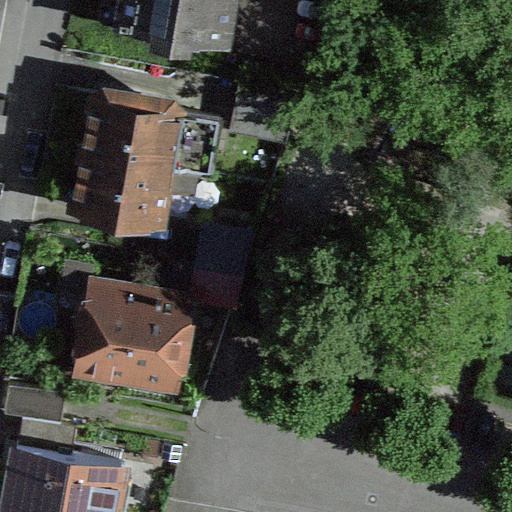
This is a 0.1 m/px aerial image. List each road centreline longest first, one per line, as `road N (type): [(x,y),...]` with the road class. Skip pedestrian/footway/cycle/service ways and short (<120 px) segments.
road 1 (residential): [(463,511),(229,442)]
road 2 (residential): [(36,0),(0,210)]
